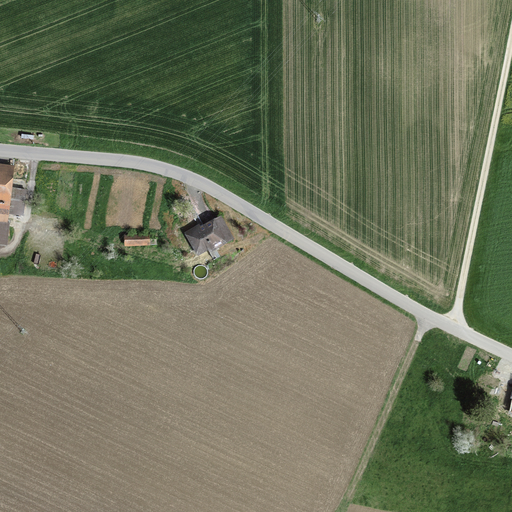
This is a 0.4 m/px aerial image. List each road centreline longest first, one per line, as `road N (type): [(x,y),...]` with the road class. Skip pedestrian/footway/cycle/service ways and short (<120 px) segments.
road 1 (unclassified): [(0,150),(144,164),(195,178),(511,355)]
road 2 (track): [(452,326),(511,23)]
